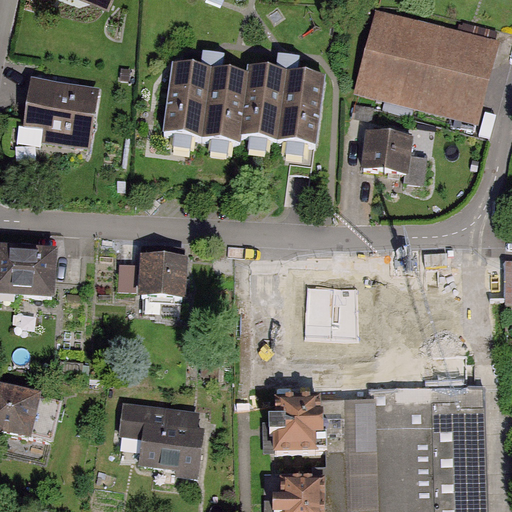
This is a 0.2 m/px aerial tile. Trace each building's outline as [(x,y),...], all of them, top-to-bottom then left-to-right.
[(497,48),(385,21),(367,99),(478,125),(497,48)] [(200,77),(166,72),(157,141),(190,146),(200,77)] [(236,73),(235,82),(226,145),(267,150),(277,79),(236,73)] [(235,82),(200,77),(190,146),(225,151),(226,145),(235,82)] [(313,84),(277,79),(267,150),(303,155),(313,84)] [(100,96),(35,85),(26,140),(90,151),(100,96)] [(411,147),(364,139),(358,176),(405,183),(411,147)] [(53,266),(0,261),(0,299),(50,304),(53,266)] [(182,269),(127,266),(125,308),(180,312),(182,269)] [(502,270),(369,273),(374,511),(488,511),(486,394),(468,394),(468,359),(488,358),(487,303),(503,302),(502,270)] [(511,270),(502,270),(503,302),(503,303),(511,303),(511,270)] [(338,271),(236,274),(240,392),(342,388),(338,271)] [(46,408),(0,396),(0,446),(34,455),(46,408)] [(197,423),(126,414),(122,444),(145,447),(142,473),(179,477),(178,485),(198,488),(204,440),(195,439),(197,423)] [(314,415),(267,415),(267,434),(267,460),(314,460),(314,415)] [(323,511),(323,485),(282,486),(282,506),(275,506),(275,511),(323,511)]
